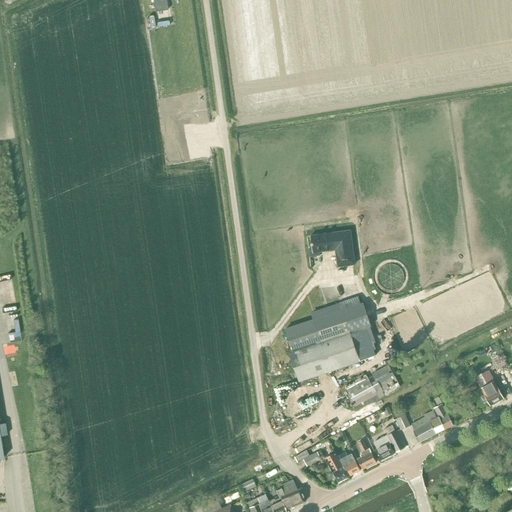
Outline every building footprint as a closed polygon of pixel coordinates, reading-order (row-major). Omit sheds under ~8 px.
[(153,0),(155,12),(167,10),(165,0),(153,0)] [(190,85),(174,88),(177,111),(193,108),(190,85)] [(355,265),(351,230),(310,235),(312,248),(308,248),(309,257),(320,256),(320,253),(335,251),(337,267),(355,265)] [(342,309),(284,328),(293,352),(289,353),(299,383),(360,362),(375,357),(373,351),(365,328),(370,327),(371,326),(363,302),(342,309)] [(10,329),(11,340),(23,339),(20,316),(15,316),(16,328),(10,329)] [(373,376),(346,390),(358,411),(401,387),(388,365),(372,374),(373,376)] [(490,406),(503,398),(498,387),(497,388),(493,382),(493,381),(488,371),(475,377),(484,394),(484,395),(490,406)] [(432,382),(423,387),(425,391),(435,386),(432,382)] [(446,413),(442,404),(439,398),(435,400),(438,406),(434,408),(438,417),(444,430),(453,426),(447,412),(446,413)] [(386,416),(392,414),(389,407),(383,409),(386,416)] [(444,430),(438,417),(437,417),(438,417),(436,418),(433,410),(424,415),(425,417),(411,424),(415,430),(414,431),(418,443),(435,434),(444,430)] [(410,426),(405,415),(395,419),(400,430),(410,426)] [(379,461),(404,448),(392,425),(384,429),(387,435),(374,442),(377,449),(374,451),(379,461)] [(362,469),(376,462),(369,449),(367,449),(363,440),(358,443),(362,452),(360,453),(361,454),(360,455),(361,457),(357,459),(362,469)] [(309,456),(303,459),(303,460),(307,467),(321,460),(317,452),(309,456)] [(345,452),(338,455),(341,460),(340,460),(345,470),(347,469),(350,476),(359,471),(353,458),(350,460),(348,456),(345,452)] [(338,482),(348,477),(335,453),(325,458),(332,472),(338,482)] [(239,485),(243,492),(255,486),(252,479),(239,485)] [(285,511),(285,510),(304,502),(299,489),(296,490),(292,480),(280,485),(281,488),(275,491),(278,498),(274,501),(273,499),(268,501),(269,506),(272,511),(285,511)] [(272,511),(269,506),(268,501),(267,500),(259,503),(256,498),(246,502),(250,511),(272,511)] [(202,511),(214,511),(221,509),(217,500),(201,509),(202,511)]
